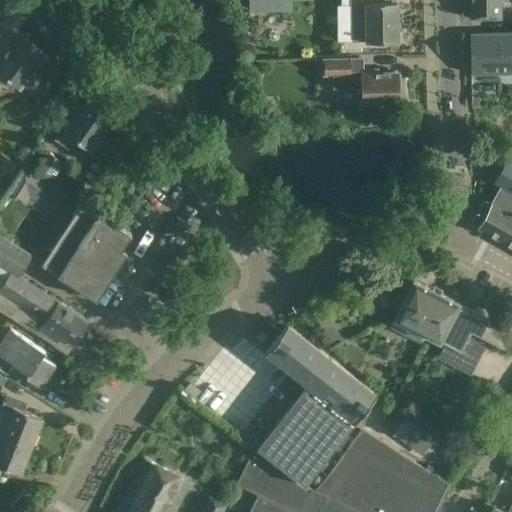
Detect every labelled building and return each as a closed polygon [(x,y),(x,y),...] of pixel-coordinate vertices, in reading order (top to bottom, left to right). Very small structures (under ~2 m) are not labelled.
[(350,0),(351,3),(338,3),(339,42),(397,42),(396,2),(395,2),(395,0),(350,0)] [(469,0),(469,18),(501,18),(501,1),(505,1),(505,0),(469,0)] [(511,32),(470,34),(470,74),(511,72),(511,32)] [(45,54),(21,35),(0,62),(0,73),(19,88),(45,54)] [(333,87),(360,86),(360,102),(398,102),(397,73),(376,73),(376,70),(361,70),(361,59),(323,59),(323,75),(333,75),(333,87)] [(110,117),(86,101),(75,117),(70,114),(53,139),(68,149),(75,138),(89,148),(110,117)] [(394,129),(405,129),(405,117),(395,117),(394,129)] [(54,155),(49,152),(38,168),(42,170),(39,175),(47,180),(50,175),(52,176),(61,162),(53,156),(54,155)] [(492,182),(500,187),(511,193),(511,161),(506,159),(492,182)] [(12,193),(43,213),(56,192),(25,172),(12,193)] [(511,193),(500,187),(490,204),(486,201),(482,203),(472,220),(473,224),(478,227),(511,246),(511,193)] [(96,213),(80,202),(41,264),(57,274),(57,275),(72,284),(80,288),(79,289),(96,300),(126,253),(121,249),(131,234),(97,212),(96,213)] [(16,275),(22,266),(29,255),(0,235),(0,311),(66,354),(87,320),(16,275)] [(459,301),(413,279),(394,317),(446,344),(441,354),(455,361),(452,366),(468,373),(481,345),(467,339),(471,330),(504,347),(511,332),(511,329),(458,302),(459,301)] [(376,393),(286,323),(264,351),(306,383),(256,447),(304,485),(376,393)] [(1,325),(0,327),(0,356),(12,365),(11,367),(40,386),(54,364),(41,355),(44,350),(9,328),(8,330),(1,325)] [(0,407),(0,433),(0,434),(30,446),(41,418),(18,408),(21,402),(5,395),(0,407)] [(436,438),(396,408),(382,426),(422,456),(436,438)] [(469,415),(457,430),(466,437),(477,422),(469,415)] [(277,504),(292,511),(433,511),(447,483),(361,428),(330,471),(314,491),(307,486),(305,489),(291,478),(277,504)] [(19,474),(30,446),(0,434),(0,433),(0,470),(1,466),(19,474)] [(262,497),(277,467),(254,449),(236,484),(257,494),(262,497)] [(173,511),(189,482),(144,458),(116,510),(115,511),(173,511)] [(291,478),(277,467),(262,497),(277,504),(291,478)] [(257,494),(247,511),(292,511),(277,504),(262,497),(257,494)] [(222,511),(227,505),(209,496),(201,511),(222,511)] [(511,511),(511,501),(507,511),(505,511),(493,506),(490,511),(511,511)]
